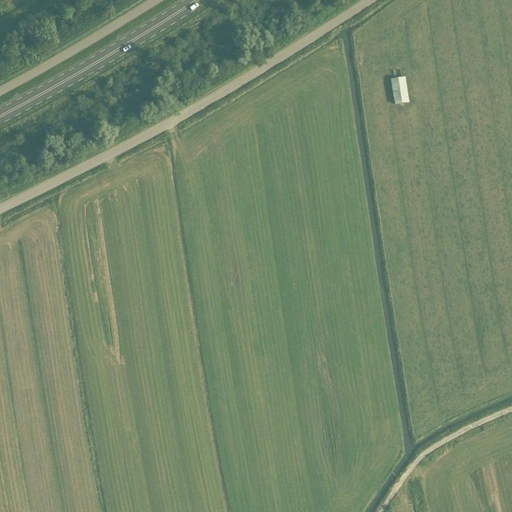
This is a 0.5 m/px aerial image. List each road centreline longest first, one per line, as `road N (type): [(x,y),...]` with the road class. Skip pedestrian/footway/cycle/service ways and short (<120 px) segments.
road 1 (unclassified): [(0,220),(320,47),(382,0)]
road 2 (primary): [(0,118),(197,0)]
road 3 (unclassified): [(0,93),(150,0)]
